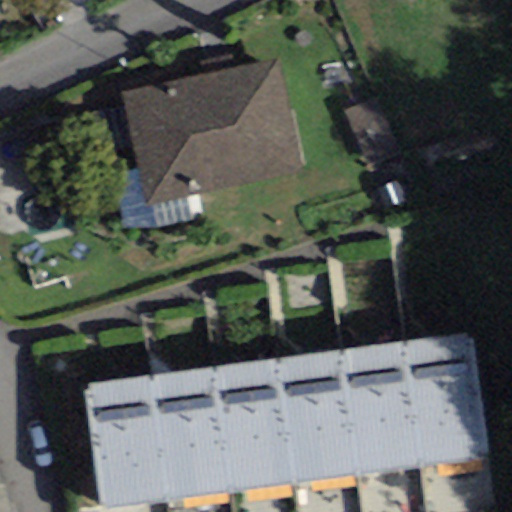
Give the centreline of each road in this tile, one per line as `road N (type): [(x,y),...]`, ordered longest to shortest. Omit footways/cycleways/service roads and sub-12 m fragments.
road 1 (residential): [(0,84),(183,0)]
road 2 (residential): [(44,511),(0,377)]
